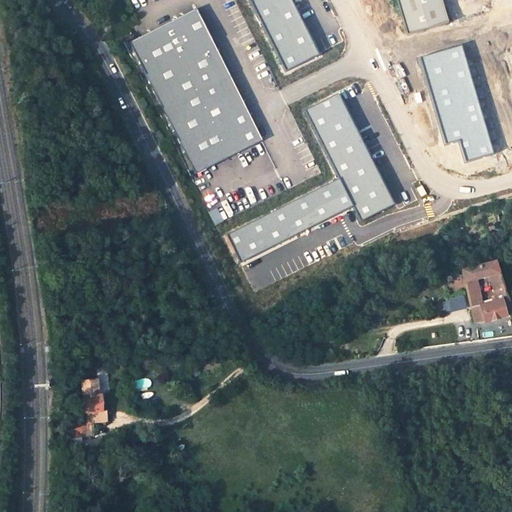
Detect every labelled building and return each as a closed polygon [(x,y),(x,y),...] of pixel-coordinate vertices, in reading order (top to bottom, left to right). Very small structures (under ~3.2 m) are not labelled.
[(288,0),(247,0),(283,75),(317,59),(288,0)] [(438,0),(394,0),(406,37),(446,26),(438,0)] [(194,8),(129,42),(193,173),(259,140),(194,8)] [(333,97),(302,111),(353,222),(384,207),(333,97)] [(330,178),(222,233),(236,260),(343,204),(330,178)] [(424,186),(416,190),(422,201),(430,196),(424,186)] [(481,306),(470,309),(474,324),(482,322),(487,321),(511,313),(511,310),(500,269),(496,270),(494,264),(461,272),(466,291),(476,289),(474,281),(488,279),(496,306),(482,310),(481,306)] [(470,309),(481,306),(476,289),(466,291),(470,309)] [(441,312),(463,310),(462,298),(440,300),(441,312)] [(96,381),(82,381),(84,413),(98,413),(96,381)] [(66,423),(66,437),(92,436),(91,424),(91,422),(85,422),(66,423)]
